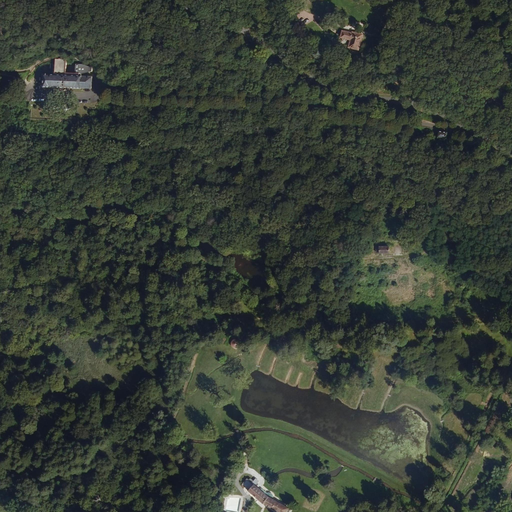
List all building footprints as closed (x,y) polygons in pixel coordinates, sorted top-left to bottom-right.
[(354,59),(355,43),(347,42),(346,43),(335,42),(334,50),(345,50),(345,58),(354,59)] [(95,89),(95,77),(83,76),(83,74),(93,73),(93,68),(84,65),(78,65),(77,74),(79,74),(79,76),(67,76),(67,61),(57,60),(57,64),(53,64),(53,76),(46,76),(46,89),(95,89)] [(451,134),(441,132),(439,142),(450,143),(451,134)] [(438,156),(440,149),(430,147),(428,153),(438,156)] [(273,231),(249,221),(246,229),(270,240),(273,231)] [(456,248),(457,242),(446,238),(444,244),(456,248)] [(386,253),(387,249),(384,249),(384,246),(380,246),(380,248),(377,248),(376,250),(376,256),(375,256),(386,258),(387,253),(386,253)] [(243,341),(243,340),(243,338),(243,336),(241,335),(240,334),(239,334),(238,334),(237,335),(236,335),(234,337),(234,339),(234,340),(235,341),(235,342),(236,343),(238,343),(239,343),(240,343),(241,342),(243,341)] [(259,488),(247,474),(241,480),(260,500),(283,511),(286,511),(290,507),(273,499),(265,495),(264,494),(259,488)] [(267,491),(261,485),(259,488),(264,494),(267,491)]
